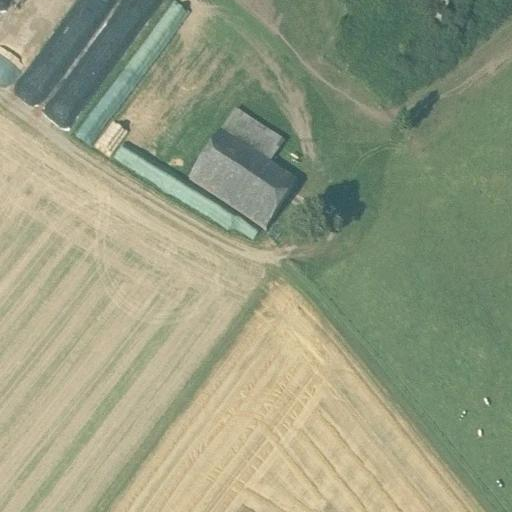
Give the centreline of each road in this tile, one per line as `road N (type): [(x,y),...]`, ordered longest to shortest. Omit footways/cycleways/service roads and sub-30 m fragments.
road 1 (track): [(486,511),(279,264)]
road 2 (track): [(279,264),(94,511)]
